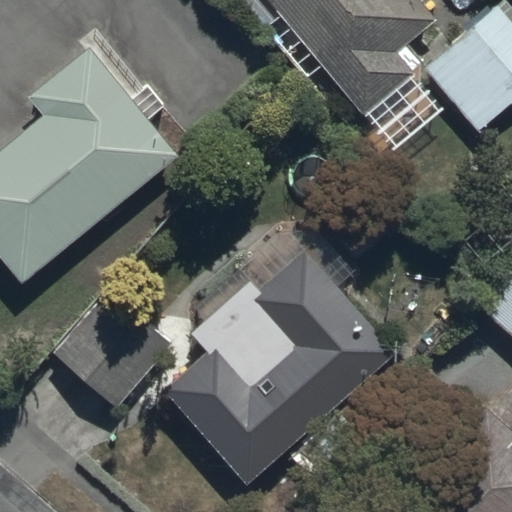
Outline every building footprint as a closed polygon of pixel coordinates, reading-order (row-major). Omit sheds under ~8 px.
[(277,0),(345,78),(382,46),(390,56),(439,14),(426,0),(277,0)] [(511,99),(511,2),(510,0),(497,0),(426,60),(480,126),(511,99)] [(77,43),(80,48),(31,88),(46,107),(0,143),(0,249),(22,278),(182,149),(153,113),(166,103),(146,77),(141,81),(98,27),(77,43)] [(395,348),(306,244),(261,282),(253,273),(191,326),(207,344),(165,381),(247,476),(395,348)] [(511,332),(511,248),(471,297),(511,332)] [(75,364),(119,401),(174,337),(130,300),(75,364)] [(511,511),(511,427),(458,383),(351,511),(511,511)]
